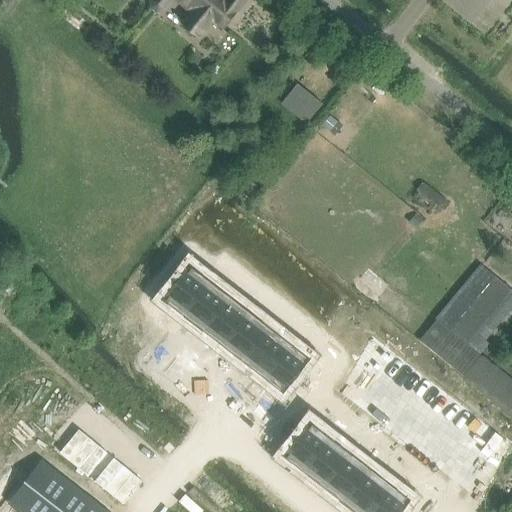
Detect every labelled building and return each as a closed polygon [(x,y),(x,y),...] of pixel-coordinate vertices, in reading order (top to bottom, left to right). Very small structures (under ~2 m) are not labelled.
[(160,0),(149,0),(151,7),(154,10),(160,0)] [(160,0),(154,10),(157,12),(165,11),(173,0),(189,13),(180,24),(199,38),(213,20),(224,29),(246,0),(160,0)] [(280,104),(305,124),(321,104),(296,84),(280,104)] [(330,116),(322,125),(329,131),(337,122),(330,116)] [(424,183),(419,190),(437,205),(443,198),(424,183)] [(190,262),(160,300),(161,301),(163,299),(182,314),(209,280),(190,265),(191,263),(190,262)] [(495,276),(481,265),(436,320),(450,331),(495,276)] [(436,320),(419,341),(464,377),(511,416),(511,384),(478,357),(465,346),(511,290),(495,276),(450,331),(436,320)] [(209,280),(182,314),(203,330),(229,296),(209,280)] [(511,308),(511,290),(465,346),(478,357),(489,343),(486,340),(511,308)] [(229,296),(203,330),(223,345),(249,311),(229,296)] [(249,311),(223,345),(243,361),(269,327),(249,311)] [(269,327),(243,361),(263,376),(289,342),(269,327)] [(289,342),(263,376),(282,392),(281,394),(282,394),(311,356),(310,356),(309,358),(289,342)] [(299,433),(281,457),(282,458),(283,456),(303,471),(329,437),(310,422),(311,420),(310,419),(299,433)] [(329,437),(303,471),(323,487),(349,452),(329,437)] [(349,452),(323,487),(343,502),(369,468),(349,452)] [(42,460),(8,504),(18,511),(23,511),(56,470),(42,460)] [(369,468),(343,502),(355,511),(367,511),(390,484),(369,468)] [(109,511),(54,469),(20,511),(109,511)] [(390,484),(367,511),(400,511),(412,498),(410,497),(409,499),(390,484)]
